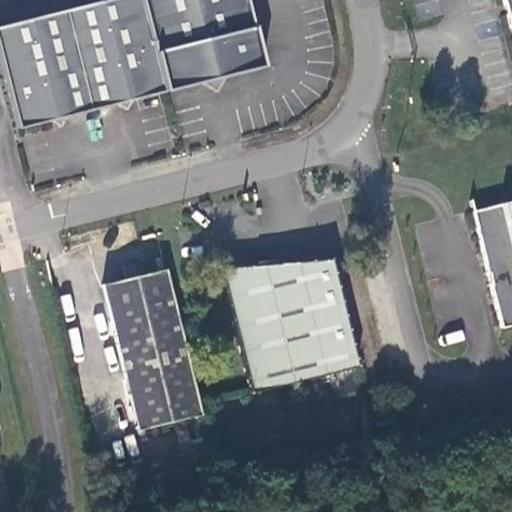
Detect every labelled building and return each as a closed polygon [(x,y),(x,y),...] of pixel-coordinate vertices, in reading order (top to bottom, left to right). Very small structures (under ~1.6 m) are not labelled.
[(134,106),(166,98),(140,0),(121,0),(66,14),(90,117),(114,111),(123,116),(134,106)] [(263,72),(245,0),(140,0),(166,98),(199,90),(214,96),(225,82),(263,72)] [(90,117),(66,14),(0,29),(0,73),(15,137),(49,129),(58,134),(67,123),(90,117)] [(511,203),(474,212),(503,327),(511,324),(511,203)] [(361,371),(334,260),(297,268),(297,262),(260,264),(260,268),(224,270),(253,396),(361,371)] [(126,267),(128,276),(143,273),(141,263),(126,267)] [(104,289),(123,364),(189,350),(170,273),(145,279),(143,273),(128,276),(130,282),(104,289)] [(141,434),(206,418),(189,350),(123,364),(141,434)]
